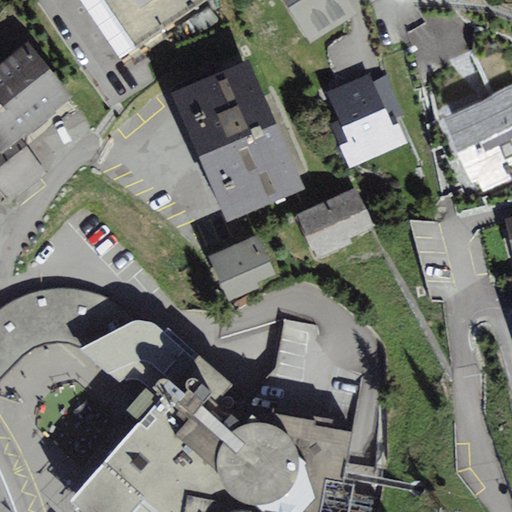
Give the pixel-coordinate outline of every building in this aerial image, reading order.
[(90,0),(125,53),(207,0),(90,0)] [(263,0),(267,6),(272,3),(303,49),(355,21),(341,0),(263,0)] [(20,42),(0,57),(0,202),(1,204),(41,174),(14,138),(65,100),(20,42)] [(241,60),(158,94),(213,227),(296,193),(241,60)] [(367,76),(321,93),(342,144),(334,148),(347,171),(400,149),(367,76)] [(511,92),(475,111),(494,148),(511,138),(511,92)] [(351,192),(287,216),(308,266),(347,250),(343,241),(369,230),(351,192)] [(511,218),(498,221),(508,274),(511,273),(511,218)] [(250,237),(198,259),(217,305),(252,292),(250,284),(266,277),(250,237)] [(337,511),(346,466),(353,428),(314,421),(315,416),(256,405),(244,404),(229,391),(233,386),(169,329),(164,336),(135,319),(112,301),(89,291),(53,290),(35,293),(14,303),(0,311),(0,370),(21,349),(38,338),(62,332),(78,333),(98,341),(84,352),(121,382),(131,380),(146,390),(140,396),(134,402),(127,410),(136,418),(141,422),(70,500),(83,511),(133,511),(141,503),(150,511),(337,511)]
